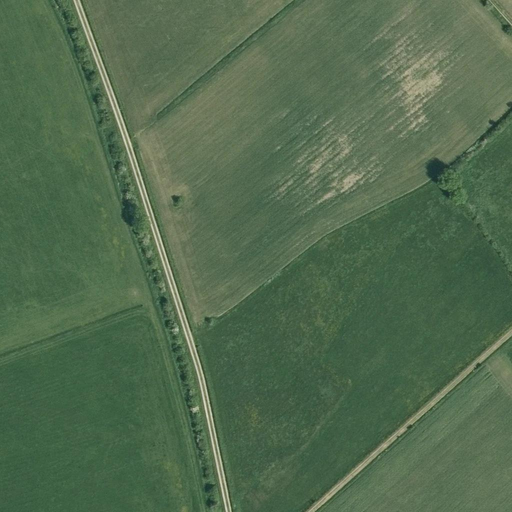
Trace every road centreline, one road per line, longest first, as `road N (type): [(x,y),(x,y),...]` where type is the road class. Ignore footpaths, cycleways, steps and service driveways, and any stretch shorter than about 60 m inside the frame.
road 1 (track): [(229,511),(200,374),(76,0)]
road 2 (track): [(511,332),(311,511)]
